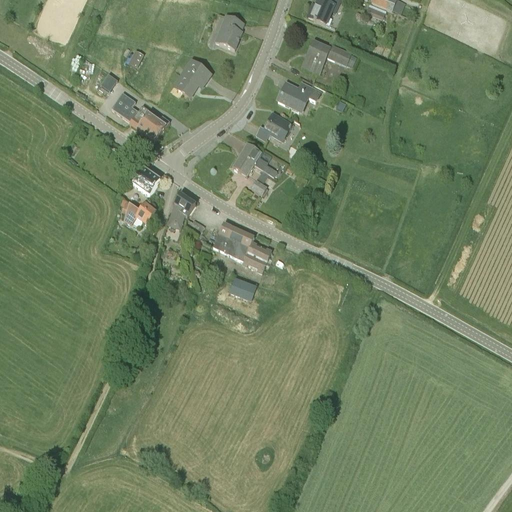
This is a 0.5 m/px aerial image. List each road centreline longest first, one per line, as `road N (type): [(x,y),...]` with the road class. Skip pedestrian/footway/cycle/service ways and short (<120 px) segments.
road 1 (tertiary): [(511,356),(175,178)]
road 2 (track): [(59,469),(71,461),(114,373),(157,245)]
road 3 (tertiary): [(167,171),(242,102),(282,0)]
road 4 (tertiary): [(167,171),(0,58)]
